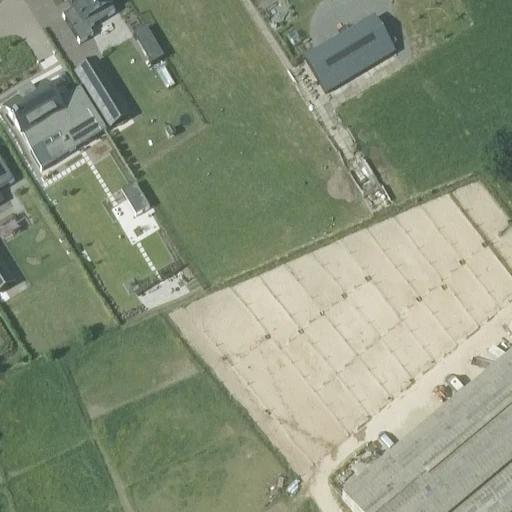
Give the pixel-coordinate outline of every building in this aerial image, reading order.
[(66,0),(65,1),(70,9),(72,8),(73,11),(61,18),(78,46),(92,37),(87,30),(113,14),(104,0),(66,0)] [(233,57),(265,38),(241,0),(144,0),(153,12),(150,4),(180,51),(192,44),(184,13),(204,9),(233,57)] [(262,0),(279,26),(320,0),(262,0)] [(372,17),(303,59),(324,95),(339,86),(394,53),(372,17)] [(144,30),(132,38),(150,67),(162,60),(144,30)] [(390,58),(345,82),(363,115),(350,123),(366,152),(424,120),(390,58)] [(95,62),(74,75),(108,129),(129,117),(95,62)] [(17,105),(3,113),(29,155),(58,137),(62,143),(60,144),(62,148),(64,147),(68,154),(102,133),(103,134),(105,133),(78,90),(54,106),(43,89),(29,97),(28,95),(15,103),(17,105)] [(0,191),(13,183),(0,162),(0,191)] [(133,187),(120,195),(134,219),(147,211),(133,187)] [(0,261),(0,293),(14,284),(0,261)] [(368,478),(341,500),(350,511),(511,511),(511,357),(459,402),(447,386),(353,460),(368,478)]
